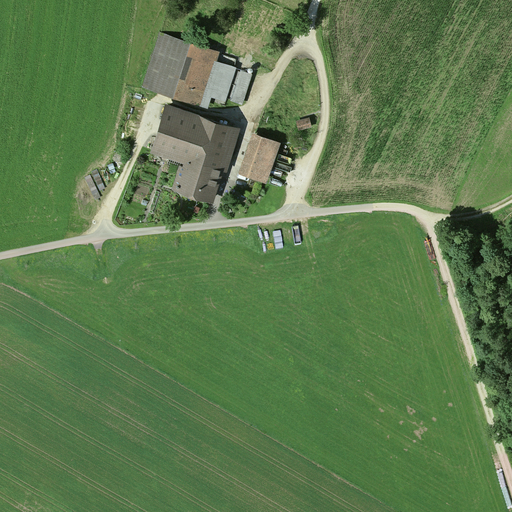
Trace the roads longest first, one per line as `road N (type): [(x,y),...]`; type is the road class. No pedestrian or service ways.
road 1 (track): [(430,216),(511,466)]
road 2 (track): [(295,214),(325,122),(313,32),(317,0)]
road 3 (track): [(295,214),(401,206),(430,216)]
